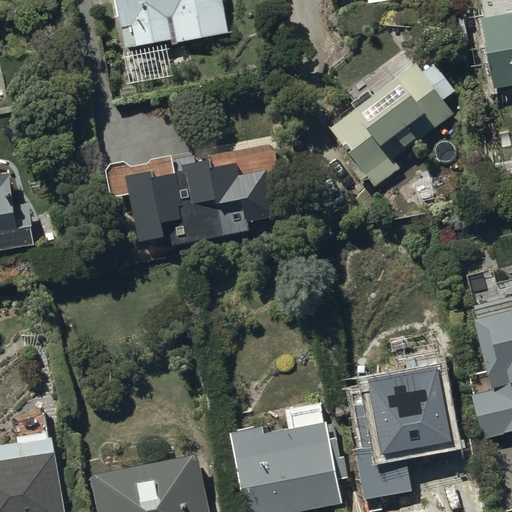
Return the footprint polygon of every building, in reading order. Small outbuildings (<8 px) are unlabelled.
[(117,0),(124,45),(172,38),(173,43),(179,42),(179,38),(226,31),(221,0),(117,0)] [(511,10),(481,16),(495,88),(511,84),(511,10)] [(375,184),(399,165),(395,159),(455,110),(444,98),(456,88),(435,62),(424,71),(420,65),(404,78),(400,73),(333,127),(354,154),(347,160),(363,179),(368,176),(375,184)] [(165,243),(249,228),(248,221),(276,216),(267,167),(239,172),(237,159),(212,164),(211,157),(184,162),(185,167),(155,173),(154,167),(128,172),(141,238),(163,234),(165,243)] [(0,245),(37,240),(31,201),(15,204),(10,171),(0,173),(0,245)] [(470,275),(477,303),(471,304),(488,368),(473,372),(477,388),(472,390),(484,435),(511,427),(511,276),(494,282),(491,269),(470,275)] [(407,410),(448,402),(437,339),(445,338),(438,299),(401,306),(402,309),(384,312),(385,321),(376,323),(381,351),(349,357),(356,399),(403,390),(407,410)] [(264,424),(232,430),(248,511),(284,511),(285,511),(343,500),(339,479),(350,476),(346,455),(341,456),(337,436),(333,437),(329,419),(325,420),(321,401),(287,408),(290,427),(265,432),(264,424)] [(0,511),(65,511),(54,435),(50,435),(48,426),(47,426),(44,404),(14,417),(18,439),(0,442),(0,511)] [(208,511),(197,452),(92,473),(99,511),(208,511)]
